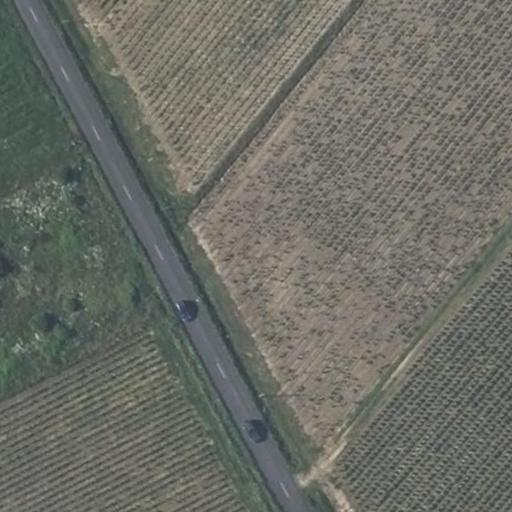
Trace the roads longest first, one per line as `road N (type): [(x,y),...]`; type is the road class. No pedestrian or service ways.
road 1 (tertiary): [(292,511),(20,0)]
road 2 (track): [(282,494),(511,225)]
